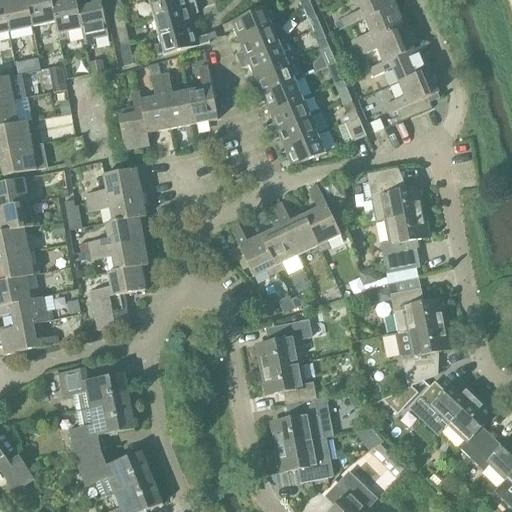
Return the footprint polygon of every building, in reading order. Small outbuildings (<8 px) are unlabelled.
[(0,0),(0,34),(9,33),(2,0),(0,0)] [(33,28),(27,0),(2,0),(9,33),(33,28)] [(52,2),(53,2),(52,0),(27,0),(33,28),(56,23),(57,23),(52,2)] [(62,0),(53,2),(52,2),(57,23),(56,23),(60,41),(70,39),(69,33),(82,30),(83,30),(78,9),(79,9),(76,0),(62,0)] [(91,0),(93,6),(79,9),(78,9),(83,30),(82,30),(86,48),(96,46),(95,40),(109,37),(101,0),(91,0)] [(109,0),(112,10),(121,7),(119,0),(109,0)] [(187,0),(186,0),(185,0),(147,0),(153,18),(196,6),(194,0),(187,0)] [(298,0),(304,14),(313,10),(308,0),(298,0)] [(366,20),(397,7),(393,0),(357,0),(362,12),(333,24),(336,32),(346,28),(366,20)] [(198,12),(196,6),(153,18),(158,37),(193,27),(190,15),(198,12)] [(125,26),(121,7),(112,10),(115,28),(125,26)] [(355,49),(405,28),(397,7),(366,20),(371,33),(352,41),(355,49)] [(240,41),(274,27),(266,8),(221,26),(225,34),(235,30),(240,41)] [(311,32),(320,28),(313,10),(304,14),(311,32)] [(129,45),(125,26),(115,28),(119,48),(129,45)] [(193,27),(158,37),(163,55),(209,42),(207,36),(197,39),(193,27)] [(274,27),(240,41),(244,52),(236,56),(239,63),(281,45),(274,27)] [(319,50),(328,47),(320,28),(311,32),(319,50)] [(372,69),(421,49),(420,48),(415,50),(405,28),(355,49),(359,57),(378,50),(384,63),(372,68),(372,69)] [(133,66),(129,45),(119,48),(124,68),(133,66)] [(281,45),(239,63),(242,70),(251,66),(255,77),(289,63),(281,45)] [(326,68),(335,64),(328,47),(319,50),(326,68)] [(400,84),(430,71),(421,49),(372,69),(375,77),(394,70),(400,84)] [(37,59),(26,62),(29,73),(40,71),(37,59)] [(289,63),(255,77),(260,88),(251,91),(254,98),(296,80),(289,63)] [(334,86),(343,82),(335,64),(326,68),(334,86)] [(202,89),(187,92),(193,125),(218,120),(207,67),(198,69),(202,89)] [(52,86),(65,84),(62,68),(49,71),(52,86)] [(430,71),(400,84),(405,97),(387,105),(390,113),(439,93),(430,71)] [(168,75),(160,76),(169,129),(193,125),(187,92),(172,95),(168,75)] [(155,98),(140,101),(139,101),(146,134),(169,129),(160,76),(151,78),(155,98)] [(0,104),(14,101),(9,77),(0,79),(0,104)] [(296,80),(254,98),(257,105),(266,102),(271,113),(304,99),(296,80)] [(341,104),(350,100),(343,82),(334,86),(341,104)] [(139,101),(140,101),(138,93),(132,94),(134,108),(117,112),(125,151),(149,146),(146,134),(139,101)] [(304,99),(271,113),(275,124),(267,127),(270,134),(311,117),(304,99)] [(349,122),(358,119),(350,100),(341,104),(349,122)] [(0,128),(19,125),(19,124),(14,101),(0,104),(0,128)] [(311,117),(270,134),(273,141),(281,138),(285,149),(319,135),(311,117)] [(366,138),(358,119),(349,122),(349,123),(345,125),(353,143),(366,138)] [(371,124),(375,134),(384,130),(380,120),(371,124)] [(0,153),(32,147),(27,123),(19,124),(19,125),(0,128),(0,153)] [(319,135),(285,149),(290,160),(281,164),(284,171),(327,153),(319,135)] [(32,147),(0,153),(0,162),(1,162),(4,177),(37,171),(47,169),(43,145),(32,147)] [(383,222),(422,214),(417,188),(401,191),(397,169),(366,174),(368,184),(362,185),(365,202),(372,201),(376,223),(383,221),(383,222)] [(86,195),(87,204),(140,194),(136,170),(103,176),(106,191),(86,195)] [(0,209),(28,204),(25,190),(31,189),(29,179),(0,185),(0,209)] [(316,208),(303,215),(317,246),(320,251),(330,246),(327,241),(340,235),(317,186),(308,191),(316,208)] [(109,209),(112,223),(112,224),(138,219),(145,218),(140,194),(87,204),(89,213),(109,209)] [(74,208),(73,202),(64,204),(67,221),(80,218),(78,207),(74,208)] [(29,228),(30,228),(39,227),(37,217),(31,218),(28,204),(0,209),(0,231),(1,234),(29,228)] [(282,204),(273,208),(297,256),(317,246),(303,215),(290,221),(282,204)] [(273,229),(259,236),(277,272),(286,268),(284,262),(297,256),(273,208),(265,212),(273,229)] [(427,240),(422,214),(383,222),(387,244),(380,245),(386,276),(415,270),(416,270),(411,247),(417,246),(416,242),(427,240)] [(88,244),(90,252),(143,242),(138,219),(112,224),(112,223),(105,224),(108,240),(88,244)] [(277,272),(259,236),(246,243),(238,225),(229,229),(253,277),(266,271),(269,277),(277,272)] [(31,238),(30,228),(29,228),(1,234),(0,234),(0,258),(29,252),(26,239),(31,238)] [(112,257),(114,271),(114,272),(141,267),(147,266),(143,242),(90,252),(91,261),(112,257)] [(25,278),(26,278),(39,275),(37,265),(31,266),(29,252),(0,258),(0,278),(1,283),(25,278)] [(107,273),(110,288),(90,292),(92,301),(123,295),(145,291),(141,267),(114,272),(114,271),(107,273)] [(415,270),(386,276),(388,286),(417,280),(415,270)] [(0,307),(36,300),(36,299),(34,290),(28,292),(26,278),(25,278),(1,283),(0,283),(0,307)] [(407,332),(444,325),(439,300),(416,304),(414,292),(419,291),(417,280),(388,286),(389,291),(391,301),(393,314),(398,336),(407,334),(407,332)] [(389,291),(377,294),(379,303),(391,301),(389,291)] [(92,301),(98,331),(128,325),(123,295),(92,301)] [(0,307),(0,316),(11,315),(14,329),(38,324),(53,321),(51,311),(45,312),(42,298),(36,299),(36,300),(0,307)] [(303,307),(300,301),(296,300),(292,301),(296,309),(298,309),(303,307)] [(257,346),(262,371),(297,365),(293,343),(304,341),(300,323),(276,328),(279,342),(257,346)] [(38,324),(14,329),(0,331),(0,332),(5,356),(58,345),(56,337),(41,340),(38,324)] [(448,351),(444,325),(407,332),(407,334),(398,336),(396,336),(400,357),(406,389),(436,375),(433,360),(436,360),(435,354),(448,351)] [(288,393),(291,406),(315,401),(312,384),(302,386),(297,365),(262,371),(267,397),(288,393)] [(62,401),(73,398),(76,414),(129,403),(124,377),(88,384),(86,372),(58,377),(62,401)] [(437,438),(449,426),(474,399),(456,381),(441,397),(430,386),(412,405),(426,418),(421,423),(437,438)] [(315,401),(291,406),(294,420),(272,424),(277,449),(312,442),(333,438),(326,399),(315,401)] [(471,461),(489,442),(478,432),(493,417),(474,399),(449,426),(465,441),(458,449),(471,461)] [(381,401),(368,407),(381,420),(391,410),(381,401)] [(69,432),(75,463),(101,455),(99,451),(97,440),(135,433),(129,403),(76,414),(79,430),(69,432)] [(507,480),(511,475),(511,435),(498,451),(489,442),(471,461),(483,472),(490,464),(507,480)] [(312,442),(277,449),(281,474),(303,470),(306,483),(330,478),(327,461),(317,464),(312,442)] [(383,444),(375,452),(399,476),(407,468),(383,444)] [(0,452),(0,475),(2,474),(15,494),(36,480),(21,456),(8,465),(0,452)] [(101,455),(75,463),(86,489),(95,486),(101,502),(113,497),(152,481),(141,454),(107,469),(101,455)] [(366,511),(367,511),(374,504),(345,475),(327,493),(339,504),(331,511),(366,511)] [(511,475),(507,480),(494,493),(511,510),(511,475)] [(152,481),(113,497),(119,511),(116,511),(149,511),(162,506),(152,481)]
